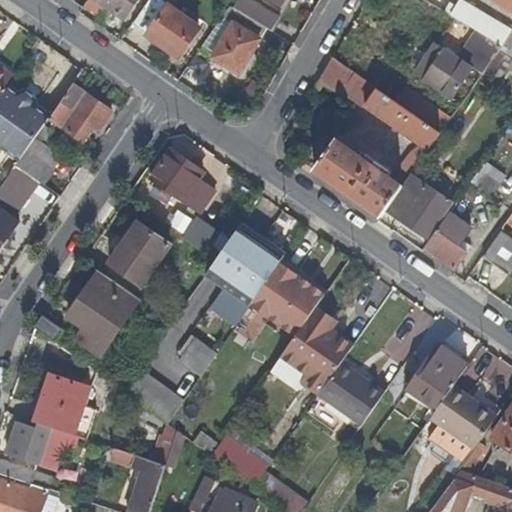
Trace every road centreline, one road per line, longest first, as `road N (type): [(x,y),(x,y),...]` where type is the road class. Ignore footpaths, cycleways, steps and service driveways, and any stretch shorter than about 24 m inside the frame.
road 1 (residential): [(251,155),(511,341)]
road 2 (residential): [(164,95),(7,328),(0,351)]
road 3 (residential): [(345,0),(251,155)]
road 4 (residential): [(24,0),(164,95)]
